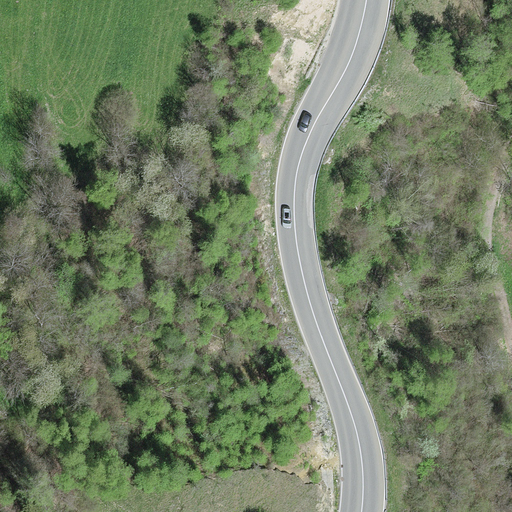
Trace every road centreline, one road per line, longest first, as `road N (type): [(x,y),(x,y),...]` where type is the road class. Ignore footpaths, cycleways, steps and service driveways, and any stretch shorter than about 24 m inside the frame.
road 1 (secondary): [(366,0),(355,46),(298,162),(293,196),(307,294),(359,446),(361,511)]
road 2 (track): [(511,130),(485,211),(486,263),(511,358)]
